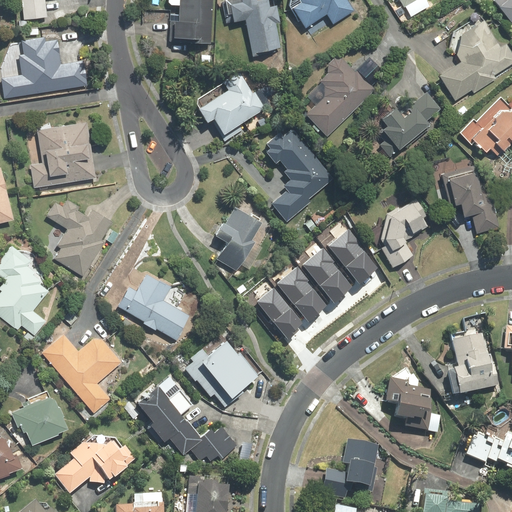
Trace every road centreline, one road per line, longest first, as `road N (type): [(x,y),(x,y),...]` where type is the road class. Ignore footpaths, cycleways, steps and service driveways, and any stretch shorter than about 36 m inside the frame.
road 1 (residential): [(272,511),(291,424),(336,363),(432,297),(511,276)]
road 2 (residential): [(130,89),(183,168),(180,188),(166,196)]
road 3 (residential): [(166,196),(139,178),(130,89)]
